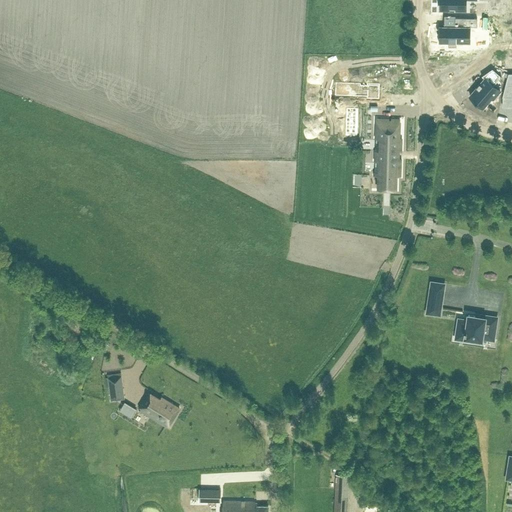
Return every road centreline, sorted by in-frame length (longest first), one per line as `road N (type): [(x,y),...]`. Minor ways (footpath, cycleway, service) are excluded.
road 1 (unclassified): [(284,430),(363,331),(389,281),(410,222),(433,94)]
road 2 (track): [(0,255),(284,430)]
